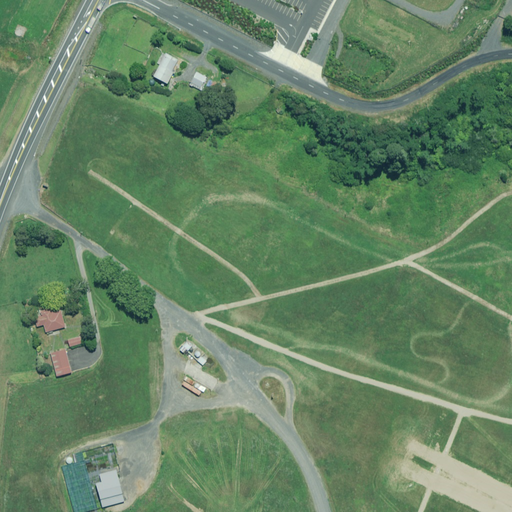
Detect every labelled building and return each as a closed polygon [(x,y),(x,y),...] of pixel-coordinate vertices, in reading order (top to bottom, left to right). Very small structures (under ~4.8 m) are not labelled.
[(154,76),(168,82),(179,59),(166,53),(154,76)] [(207,77),(197,72),(192,82),(201,87),(207,77)] [(44,325),(46,332),(66,327),(61,310),(54,312),(52,308),(40,311),(41,315),(34,317),(37,327),(44,325)] [(81,336),(68,340),(70,347),(83,343),(81,336)] [(180,348),(185,353),(189,356),(187,358),(195,365),(199,360),(203,364),(207,359),(203,356),(205,353),(189,338),(180,348)] [(51,353),(57,377),(72,373),(66,349),(51,353)] [(69,463),(62,465),(74,511),(81,511),(97,508),(84,460),(82,451),(73,454),(75,461),(73,462),(73,461),(74,460),(74,459),(73,458),(73,457),(72,457),(72,456),(71,456),(70,456),(69,456),(68,456),(68,457),(67,457),(67,458),(67,459),(67,460),(67,461),(68,462),(69,462),(69,463)] [(102,482),(96,484),(103,508),(125,502),(117,470),(100,475),(102,482)]
